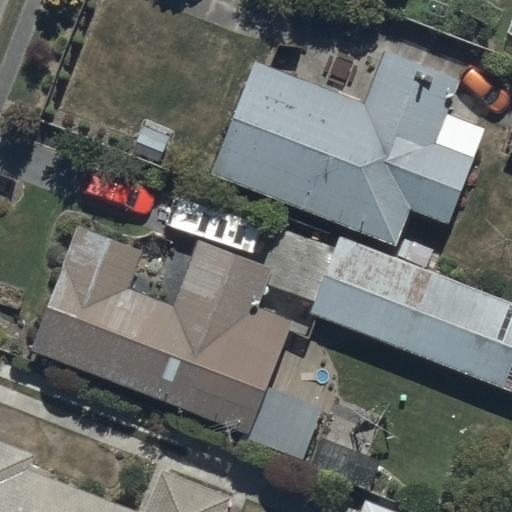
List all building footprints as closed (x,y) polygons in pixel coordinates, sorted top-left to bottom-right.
[(255,61),(210,177),(395,249),(409,212),(451,229),(477,162),(435,146),(460,84),(384,55),(365,104),(255,61)] [(28,352),(243,436),(288,321),(257,309),(271,273),(198,245),(174,309),(126,290),(139,255),(76,231),(28,352)] [(511,305),(339,240),(309,319),(511,396),(511,305)] [(260,408),(259,412),(258,415),(258,417),(258,419),(258,422),(259,424),(259,426),(260,429),(261,431),(263,433),(264,435),(266,436),(267,438),(269,440),(271,441),(273,442),(275,443),(277,444),(280,444),(282,444),(285,445),(287,445),(289,444),(292,444),(294,443),(296,442),(298,441),(300,440),(302,439),(304,437),(305,435),(307,434),(308,432),(309,430),(310,427),(311,425),(312,423),(312,421),(312,418),(312,416),(312,413),(311,411),(311,409),(310,407),(309,405),(308,402),(306,401),(305,399),(303,397),(301,396),(299,394),(297,393),(295,392),(293,392),(290,391),(288,391),(286,391),(283,391),(281,391),(279,391),(276,392),(274,393),(272,394),(270,395),(268,396),(266,398),(265,400),(263,402),(262,404),(261,406),(260,408)] [(0,511),(225,511),(231,497),(160,470),(149,498),(0,441),(0,511)] [(387,511),(363,502),(358,511),(387,511)]
